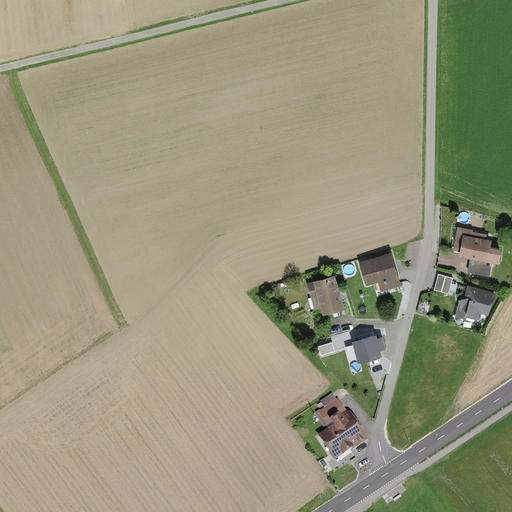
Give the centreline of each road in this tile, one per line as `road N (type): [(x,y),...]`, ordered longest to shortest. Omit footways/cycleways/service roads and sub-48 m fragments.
road 1 (residential): [(386,475),(379,417),(428,220),(430,0)]
road 2 (track): [(354,511),(511,407)]
road 3 (tertiary): [(386,475),(511,390)]
